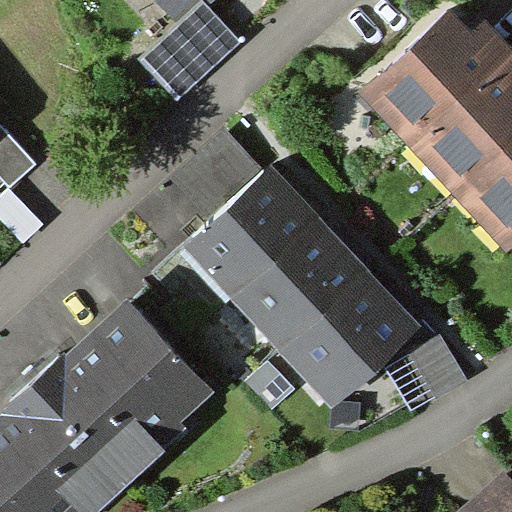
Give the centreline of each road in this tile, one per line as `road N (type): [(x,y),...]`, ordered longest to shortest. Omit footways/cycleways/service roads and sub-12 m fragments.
road 1 (residential): [(0,295),(322,0)]
road 2 (residential): [(250,511),(454,422),(511,364)]
